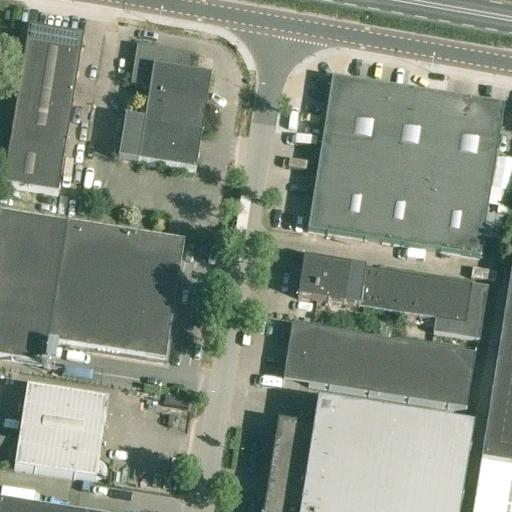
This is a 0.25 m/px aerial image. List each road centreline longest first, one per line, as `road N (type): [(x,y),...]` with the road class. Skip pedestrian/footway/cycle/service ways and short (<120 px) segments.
road 1 (unclassified): [(201,511),(286,24)]
road 2 (unclassified): [(286,24),(511,65)]
road 3 (unclassified): [(140,0),(286,24)]
